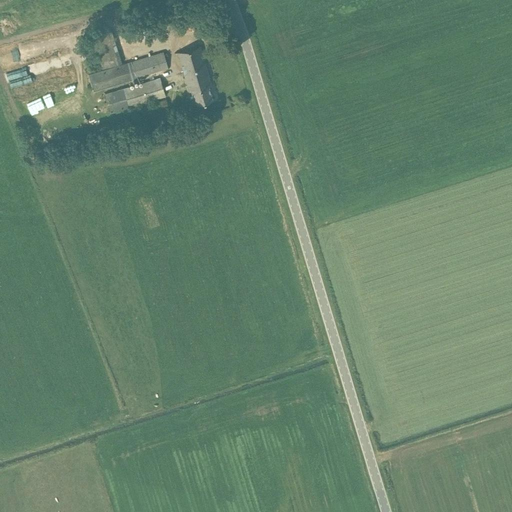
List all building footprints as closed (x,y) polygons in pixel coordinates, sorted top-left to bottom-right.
[(110,31),(93,37),(103,68),(120,63),(110,31)] [(200,45),(178,52),(188,85),(191,84),(197,104),(212,99),(207,80),(210,79),(200,45)] [(163,52),(88,74),(93,90),(136,77),(168,68),(163,52)] [(12,89),(43,79),(38,64),(7,74),(12,89)] [(159,77),(105,94),(110,112),(165,96),(159,77)] [(52,97),(67,93),(65,84),(49,89),(52,97)] [(57,109),(73,104),(70,96),(54,101),(57,109)] [(166,99),(151,104),(153,110),(168,106),(166,99)] [(145,113),(136,115),(139,124),(148,121),(145,113)]
